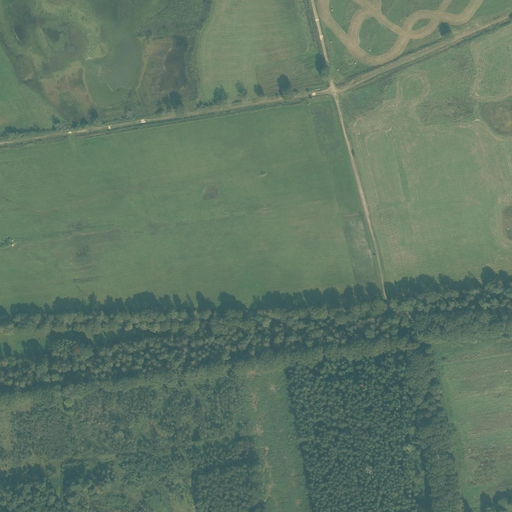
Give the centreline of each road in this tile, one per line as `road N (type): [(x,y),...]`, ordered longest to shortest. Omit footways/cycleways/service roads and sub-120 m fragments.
road 1 (track): [(0,322),(300,316),(388,304)]
road 2 (track): [(0,144),(334,90)]
road 3 (track): [(388,304),(334,90)]
road 4 (track): [(407,314),(450,511)]
road 5 (track): [(334,90),(511,14)]
